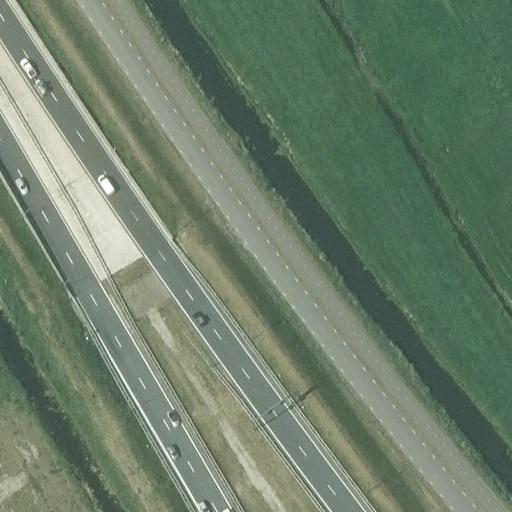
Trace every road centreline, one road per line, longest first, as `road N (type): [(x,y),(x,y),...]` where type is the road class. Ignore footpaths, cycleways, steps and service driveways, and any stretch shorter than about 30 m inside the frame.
road 1 (unclassified): [(464,511),(359,382),(86,0)]
road 2 (trunk): [(344,511),(127,212),(0,17)]
road 3 (trunk): [(0,144),(214,511)]
